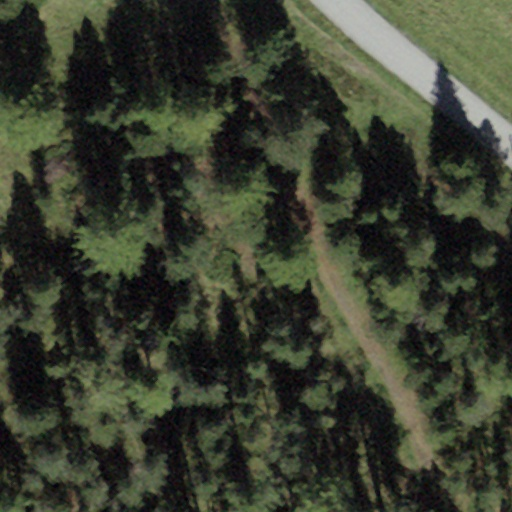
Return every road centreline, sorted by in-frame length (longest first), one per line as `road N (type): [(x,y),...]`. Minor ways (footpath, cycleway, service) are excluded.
road 1 (track): [(511,370),(386,54)]
road 2 (residential): [(511,148),(386,54),(336,0)]
